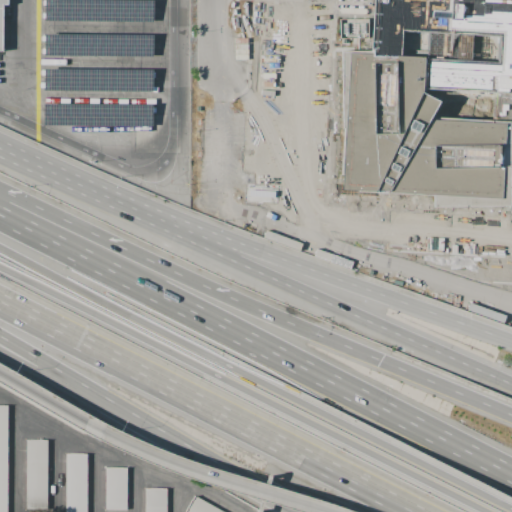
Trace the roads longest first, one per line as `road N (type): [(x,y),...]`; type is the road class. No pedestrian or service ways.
road 1 (motorway): [(511,509),(115,309)]
road 2 (motorway): [(511,474),(132,279)]
road 3 (motorway): [(108,321),(487,511)]
road 4 (motorway): [(95,350),(411,511)]
road 5 (motorway): [(511,384),(234,261)]
road 6 (motorway): [(511,341),(242,244)]
road 7 (motorway): [(89,421),(199,469),(337,511)]
road 8 (motorway): [(77,380),(301,511)]
road 9 (motorway): [(382,361),(144,259)]
road 10 (motorway): [(73,387),(216,463)]
road 11 (motorway): [(144,259),(0,191)]
road 12 (motorway): [(132,279),(0,211)]
road 13 (motorway): [(162,213),(26,161)]
road 14 (motorway): [(156,224),(26,161)]
road 15 (motorway): [(511,415),(382,361)]
road 16 (motorway): [(115,309),(0,248)]
road 17 (motorway): [(0,267),(108,321)]
